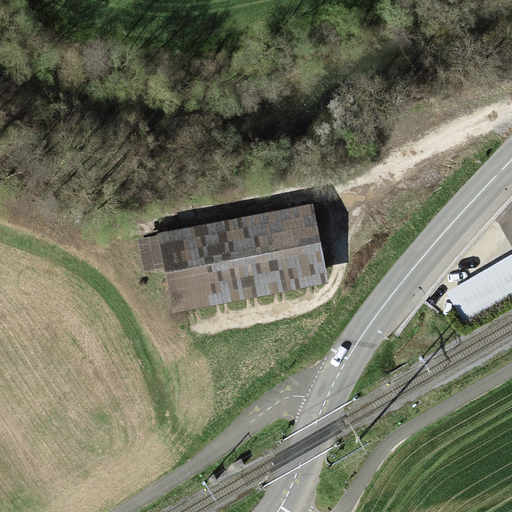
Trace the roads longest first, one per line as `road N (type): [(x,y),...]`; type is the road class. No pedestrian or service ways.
road 1 (primary): [(276,511),(324,403),(375,315),(511,159)]
road 2 (track): [(200,457),(178,439),(104,287),(61,250),(0,222)]
